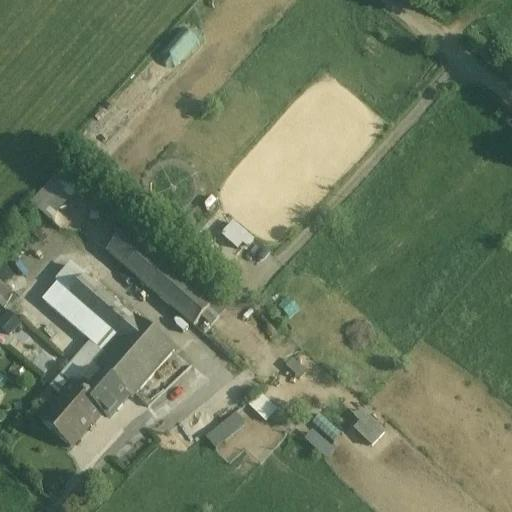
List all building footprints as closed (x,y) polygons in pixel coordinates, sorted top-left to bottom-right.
[(136,127),(148,112),(124,92),(111,107),(136,127)] [(111,108),(98,122),(113,135),(126,121),(111,108)] [(60,171),(30,203),(50,222),(81,190),(60,171)] [(222,297),(135,222),(107,253),(194,328),(222,297)] [(244,253),(255,240),(234,222),(223,234),(244,253)] [(134,321),(73,268),(57,286),(118,338),(134,321)] [(0,306),(8,313),(20,299),(0,281),(0,306)] [(118,338),(94,366),(120,389),(132,399),(174,352),(135,319),(134,321),(118,338)] [(377,372),(387,353),(341,328),(331,347),(377,372)] [(98,369),(79,390),(73,385),(40,423),(71,450),(104,412),(102,410),(120,389),(98,369)] [(366,412),(352,425),(372,447),(386,434),(366,412)] [(215,450),(248,429),(239,415),(206,436),(215,450)] [(326,457),(333,448),(312,432),(305,441),(326,457)]
